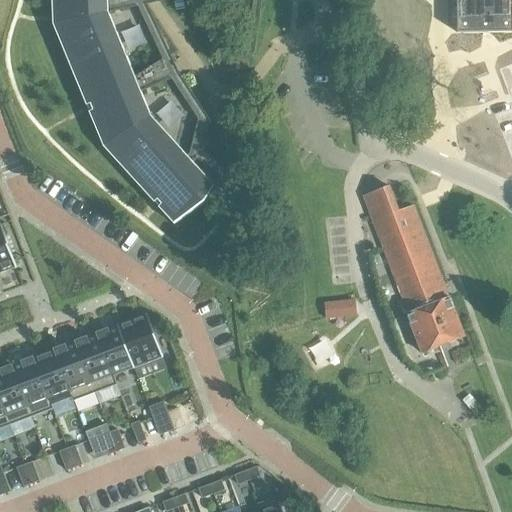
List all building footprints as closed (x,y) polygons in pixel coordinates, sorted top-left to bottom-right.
[(53,0),(54,16),(54,21),(54,25),(88,106),(90,112),(104,147),(153,200),(160,207),(174,223),(214,186),(193,164),(188,158),(151,118),(142,96),(138,85),(125,55),(108,14),(108,13),(107,4),(107,0),(53,0)] [(511,0),(457,0),(458,34),(511,33),(511,0)] [(400,211),(390,186),(363,197),(408,313),(406,314),(422,354),(467,337),(451,297),(450,297),(414,205),(400,211)] [(0,273),(16,268),(0,225),(0,273)] [(354,299),(324,302),(325,319),(356,316),(354,299)] [(146,314),(117,325),(134,369),(163,358),(146,314)] [(113,377),(114,376),(134,369),(117,325),(96,333),(113,377)] [(113,377),(96,333),(75,341),(95,393),(117,385),(114,376),(113,377)] [(72,397),(73,401),(95,393),(75,341),(54,349),(72,397)] [(54,349),(33,357),(51,405),(72,397),(54,349)] [(51,405),(33,357),(11,365),(31,418),(53,409),(51,405)] [(11,365),(0,369),(0,399),(10,426),(31,418),(11,365)] [(0,399),(0,429),(10,426),(0,399)] [(164,401),(148,407),(159,435),(175,429),(164,401)] [(479,408),(474,402),(467,408),(473,414),(479,408)] [(140,421),(131,425),(138,443),(146,440),(140,421)] [(118,429),(110,432),(117,451),(125,448),(118,429)] [(110,432),(102,435),(109,455),(117,451),(110,432)] [(75,446),(67,449),(74,468),(82,465),(75,446)] [(67,449),(59,452),(66,471),(74,468),(67,449)] [(33,462),(25,465),(32,484),(40,481),(33,462)] [(0,464),(0,463),(0,496),(10,492),(0,464)] [(25,465),(17,468),(24,487),(32,484),(25,465)] [(257,467),(245,471),(249,481),(260,477),(257,467)] [(245,471),(234,476),(238,486),(249,481),(245,471)] [(221,480),(210,485),(213,494),(225,490),(221,480)] [(210,485),(198,489),(202,499),(213,494),(210,485)] [(185,494),(174,499),(177,508),(189,504),(185,494)] [(258,505),(260,510),(261,510),(261,511),(282,511),(277,498),(258,505)] [(174,499),(162,503),(165,511),(167,511),(177,508),(174,499)]
